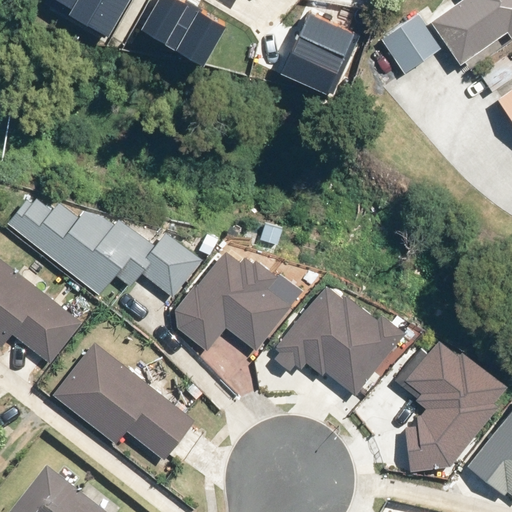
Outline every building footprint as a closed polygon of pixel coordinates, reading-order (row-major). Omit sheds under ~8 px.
[(56,0),(72,9),(69,15),(110,38),(131,0),(56,0)] [(182,0),(157,0),(140,28),(202,65),(226,25),(182,0)] [(511,0),(410,0),(450,65),(511,27),(511,0)] [(310,14),(284,73),(335,95),(361,36),(310,14)] [(511,85),(490,99),(511,134),(511,85)] [(150,268),(180,294),(217,250),(176,216),(164,231),(136,208),(41,187),(14,220),(104,294),(122,272),(137,284),(150,268)] [(231,319),(263,344),(313,283),(263,243),(257,251),(238,236),(182,305),(182,320),(211,344),(231,319)] [(87,318),(0,249),(0,338),(5,342),(16,328),(55,359),(87,318)] [(310,353),(362,396),(424,323),(393,297),(387,305),(342,268),(274,349),(293,364),(310,353)] [(511,368),(448,318),(402,376),(436,404),(424,419),(405,423),(416,470),(456,462),(511,391),(511,368)] [(201,417),(99,336),(58,389),(120,438),(130,426),(169,457),(201,417)] [(511,418),(477,461),(511,490),(511,418)] [(112,511),(51,463),(11,511),(112,511)]
